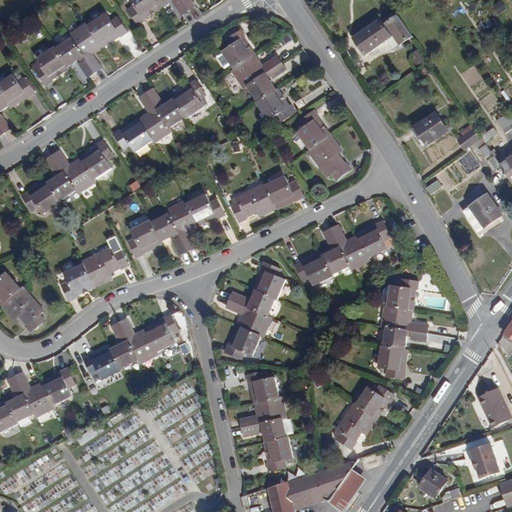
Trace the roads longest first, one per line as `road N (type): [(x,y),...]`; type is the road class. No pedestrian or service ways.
road 1 (residential): [(248,0),(0,161)]
road 2 (residential): [(240,511),(187,275)]
road 3 (residential): [(403,170),(187,275)]
road 4 (tertiary): [(490,322),(368,511)]
road 5 (residential): [(187,275),(113,299),(29,355),(0,344)]
road 6 (unclassified): [(287,0),(403,170)]
road 7 (unclassified): [(403,170),(490,322)]
